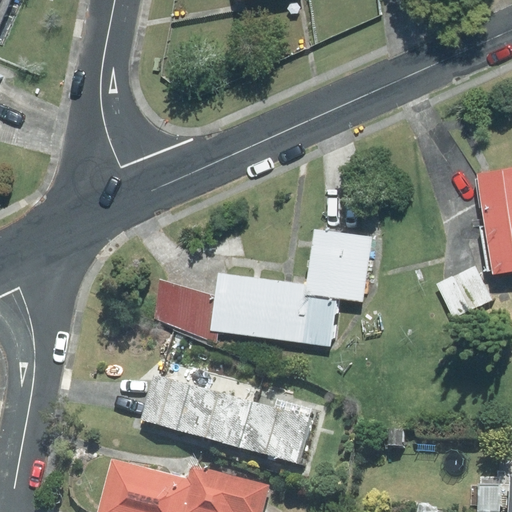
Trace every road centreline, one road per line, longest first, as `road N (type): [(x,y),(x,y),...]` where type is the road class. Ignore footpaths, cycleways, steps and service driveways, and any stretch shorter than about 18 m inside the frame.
road 1 (residential): [(511,29),(135,197)]
road 2 (residential): [(5,256),(25,300),(35,362),(7,511)]
road 3 (residential): [(112,0),(100,106),(135,197)]
road 4 (residential): [(135,197),(5,256)]
